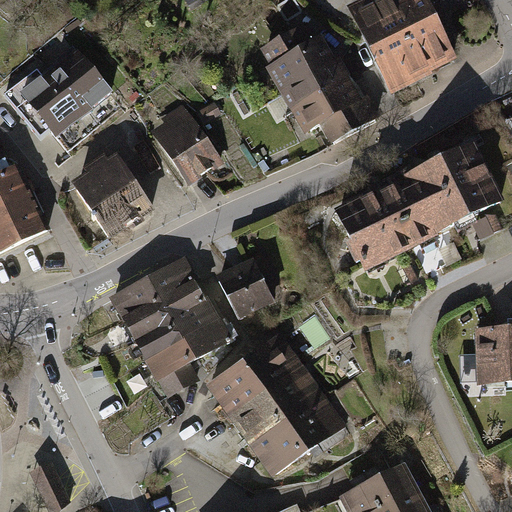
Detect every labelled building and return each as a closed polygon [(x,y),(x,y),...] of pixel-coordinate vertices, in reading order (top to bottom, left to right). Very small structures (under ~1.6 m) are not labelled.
[(383,0),(349,21),(399,102),(455,68),(420,11),(438,0),(383,0)] [(278,84),(334,57),(323,34),(267,61),(278,84)] [(75,50),(19,96),(68,154),(124,107),(75,50)] [(289,107),(345,80),(334,57),(278,84),(289,107)] [(300,129),(356,103),(345,80),(289,107),(300,129)] [(311,152),(367,125),(356,103),(300,129),(311,152)] [(186,110),(152,134),(190,189),(224,166),(186,110)] [(115,156),(69,186),(106,242),(152,212),(115,156)] [(498,218),(471,160),(412,187),(425,216),(439,245),(498,218)] [(15,170),(0,176),(0,253),(46,232),(15,170)] [(425,216),(412,187),(332,224),(360,282),(439,245),(425,216)] [(244,265),(211,286),(243,336),(277,315),(244,265)] [(111,311),(124,333),(197,291),(184,269),(111,311)] [(124,333),(136,354),(209,312),(197,291),(124,333)] [(136,354),(149,376),(222,334),(209,312),(136,354)] [(511,333),(473,334),(474,391),(511,389),(511,333)] [(149,376),(161,397),(234,355),(222,334),(149,376)] [(233,426),(300,371),(276,343),(210,399),(233,426)] [(256,454),(323,399),(300,371),(233,426),(256,454)] [(279,482),(346,427),(323,399),(256,454),(279,482)] [(52,466),(32,475),(49,511),(60,511),(70,503),(52,466)] [(423,511),(403,475),(341,508),(342,511),(423,511)]
